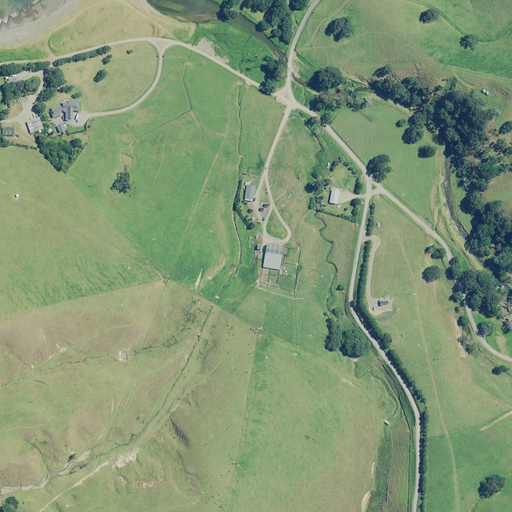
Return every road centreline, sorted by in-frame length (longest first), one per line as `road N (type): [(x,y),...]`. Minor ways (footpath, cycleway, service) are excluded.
road 1 (unclassified): [(367,175),(351,304),(415,407),(413,511)]
road 2 (unclassified): [(367,175),(426,223),(459,264),(483,338),(511,351)]
road 3 (unclassified): [(317,0),(292,47),(290,89),(367,175)]
